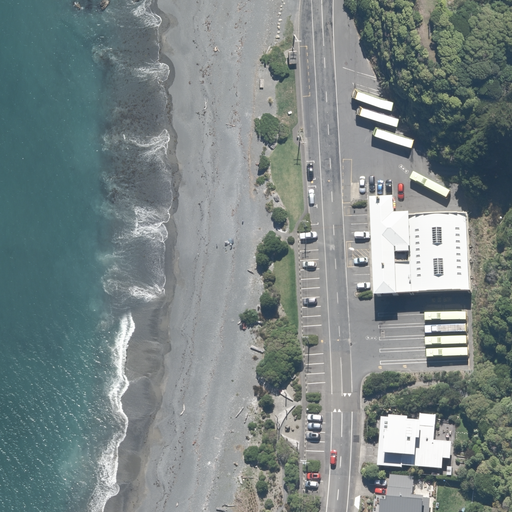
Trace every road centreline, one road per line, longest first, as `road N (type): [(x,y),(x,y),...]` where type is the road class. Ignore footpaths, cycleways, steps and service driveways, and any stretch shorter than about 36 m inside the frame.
road 1 (secondary): [(322,0),(339,386)]
road 2 (tertiary): [(339,386),(335,511)]
